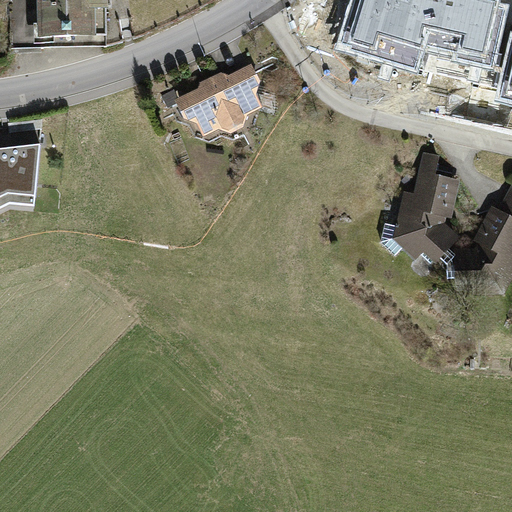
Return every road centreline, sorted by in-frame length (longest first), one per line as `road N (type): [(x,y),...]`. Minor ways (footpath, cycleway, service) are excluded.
road 1 (residential): [(511,148),(347,109),(315,85),(262,0)]
road 2 (residential): [(0,92),(122,64),(253,0)]
